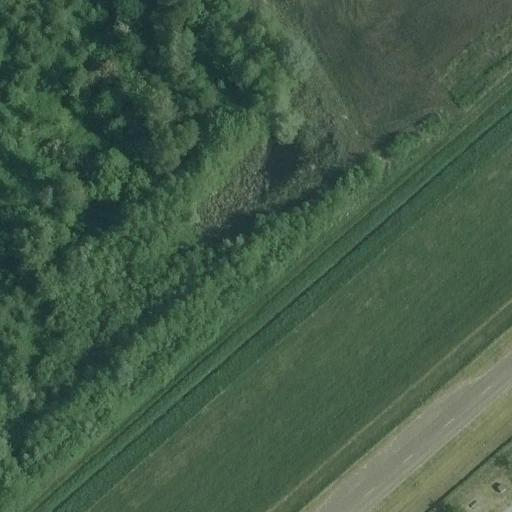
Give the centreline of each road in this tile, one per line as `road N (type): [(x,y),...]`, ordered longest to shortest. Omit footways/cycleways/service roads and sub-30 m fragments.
road 1 (track): [(511,83),(22,511)]
road 2 (tertiary): [(348,511),(511,368)]
